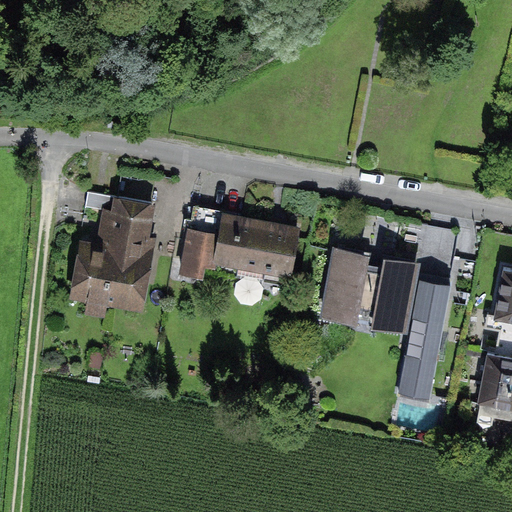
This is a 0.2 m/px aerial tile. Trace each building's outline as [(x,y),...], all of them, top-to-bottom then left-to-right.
[(103,248),(159,259),(167,217),(111,206),(103,248)] [(302,235),(225,220),(216,271),(292,286),(302,235)] [(147,324),(159,259),(78,244),(66,310),(147,324)] [(420,260),(336,245),(324,314),(409,329),(399,386),(426,391),(431,392),(451,281),(418,275),(420,260)] [(511,269),(503,268),(492,327),(511,330),(511,269)] [(511,361),(485,357),(475,412),(511,418),(511,361)]
